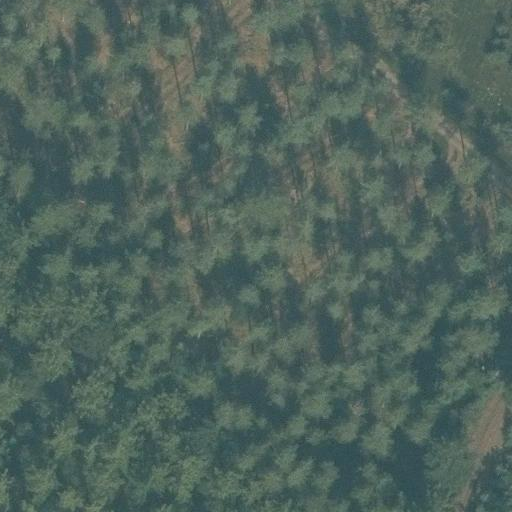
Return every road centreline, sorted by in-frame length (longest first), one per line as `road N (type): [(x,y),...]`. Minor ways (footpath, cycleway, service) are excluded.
road 1 (track): [(511,184),(300,0)]
road 2 (track): [(456,511),(473,453),(511,389)]
